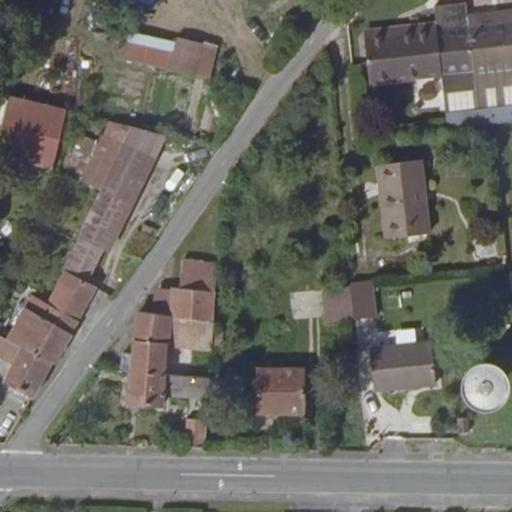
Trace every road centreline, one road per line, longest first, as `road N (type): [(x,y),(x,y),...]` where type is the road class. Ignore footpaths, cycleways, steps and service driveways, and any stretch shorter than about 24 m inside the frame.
road 1 (residential): [(326,0),(0,468)]
road 2 (secondary): [(511,481),(0,469)]
